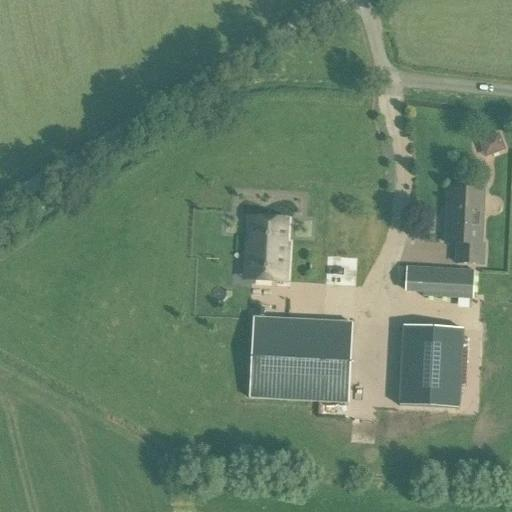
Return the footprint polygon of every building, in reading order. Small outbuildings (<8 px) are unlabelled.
[(488,138),(494,155),(505,151),(498,134),(488,138)] [(449,191),(446,243),(459,244),(457,263),(483,264),(484,244),(480,242),(483,192),(449,191)] [(358,215),(325,215),(324,275),(357,275),(358,215)] [(285,245),(286,224),(252,222),(251,245),(248,245),(247,255),(258,256),(257,280),(285,282),(287,246),(285,245)] [(409,267),(408,294),(475,299),(477,272),(409,267)] [(254,318),(251,401),(349,405),(352,322),(254,318)] [(480,350),(400,347),(397,407),(477,410),(480,350)]
